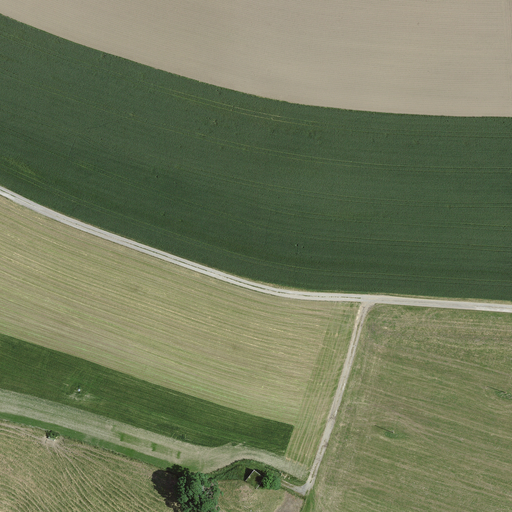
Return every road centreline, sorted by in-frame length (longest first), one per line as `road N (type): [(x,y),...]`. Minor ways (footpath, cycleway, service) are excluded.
road 1 (track): [(511,310),(285,296),(0,194)]
road 2 (track): [(190,485),(253,467),(306,490),(367,298)]
